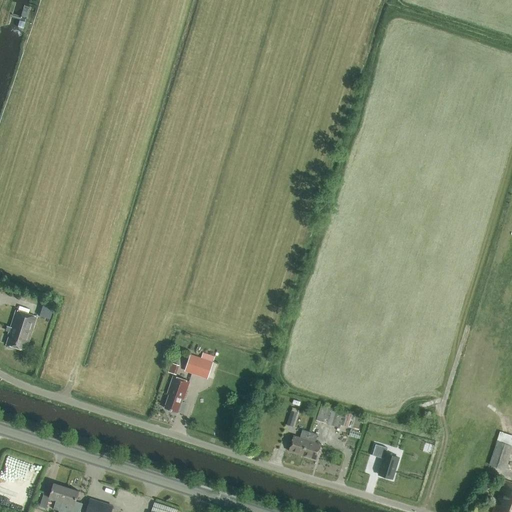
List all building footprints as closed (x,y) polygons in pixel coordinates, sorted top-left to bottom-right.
[(44,304),(40,314),(51,318),(54,307),(44,304)] [(29,342),(37,316),(19,310),(18,311),(15,310),(7,335),(9,335),(6,345),(25,351),(28,341),(29,342)] [(208,379),(215,357),(203,353),(201,358),(190,354),(185,371),(208,379)] [(178,374),(181,364),(172,362),(169,371),(178,374)] [(189,382),(173,376),(167,394),(169,395),(164,408),(171,410),(170,412),(176,414),(177,412),(177,413),(178,412),(184,414),(187,403),(181,401),(182,399),(183,400),(189,382)] [(354,414),(321,404),(316,420),(340,428),(342,420),(347,422),(348,420),(352,421),(354,414)] [(293,427),(298,410),(292,408),(291,411),(287,425),(293,427)] [(303,456),(310,432),(302,429),(300,438),(294,436),(289,451),(303,456)] [(310,432),(303,456),(316,460),(321,444),(315,443),(318,434),(310,432)] [(504,470),(511,447),(511,435),(500,432),(497,441),(489,464),(504,470)] [(405,450),(415,453),(419,442),(408,439),(405,450)] [(399,457),(386,454),(388,448),(376,444),(372,455),(384,459),(379,475),(392,479),(399,457)] [(511,511),(511,482),(503,480),(492,511),(511,511)] [(59,511),(66,487),(54,483),(51,494),(44,492),(40,506),(46,508),(49,498),(56,500),(53,509),(59,511)] [(66,487),(59,511),(58,511),(79,511),(82,504),(75,502),(79,491),(66,487)] [(111,511),(113,506),(90,499),(86,511),(111,511)]
